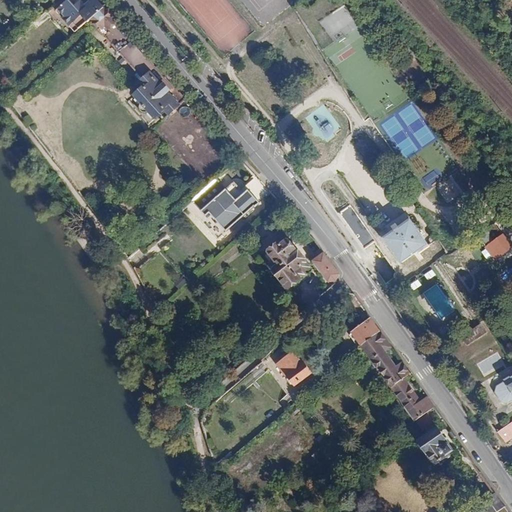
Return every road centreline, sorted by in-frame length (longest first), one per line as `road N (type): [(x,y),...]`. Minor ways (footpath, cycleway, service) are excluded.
road 1 (track): [(190,407),(159,326),(114,250),(0,104)]
road 2 (primary): [(125,0),(355,273)]
road 3 (primary): [(355,273),(511,493)]
road 4 (residential): [(355,273),(190,407)]
